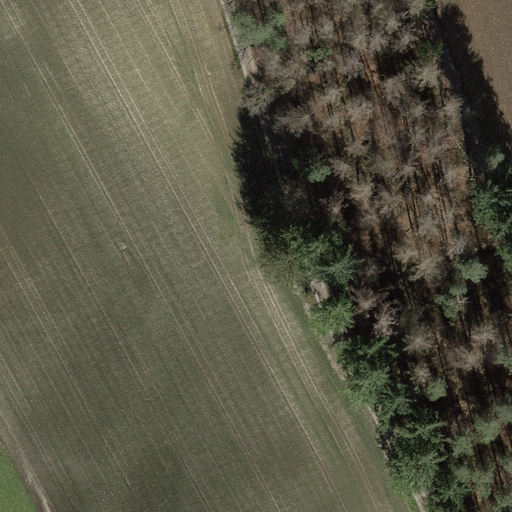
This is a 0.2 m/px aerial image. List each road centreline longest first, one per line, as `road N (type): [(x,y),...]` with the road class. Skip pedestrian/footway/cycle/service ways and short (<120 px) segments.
road 1 (track): [(429,511),(339,338),(226,0)]
road 2 (track): [(424,0),(511,232)]
